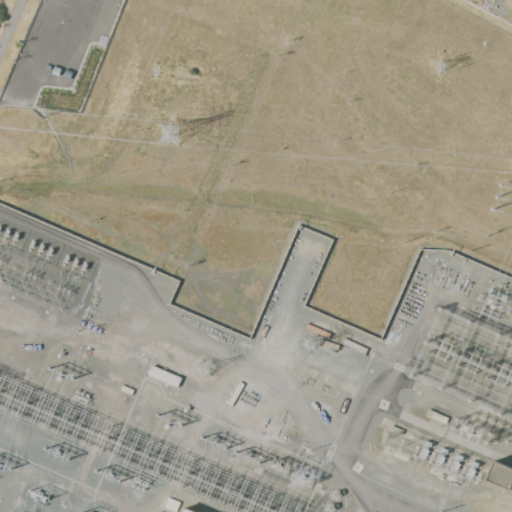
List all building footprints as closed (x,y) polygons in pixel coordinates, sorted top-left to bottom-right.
[(351,328),(377,339),(375,344),(351,334),(352,331),(350,330),(351,328)] [(147,375),(148,373),(147,372),(148,370),(149,371),(151,365),(181,378),(176,387),(147,375)] [(315,380),(321,382),(312,402),(310,401),(307,399),(315,380)] [(447,417),(444,423),(425,415),(428,409),(447,417)] [(490,459),(511,469),(511,479),(506,493),(480,481),(490,459)]
